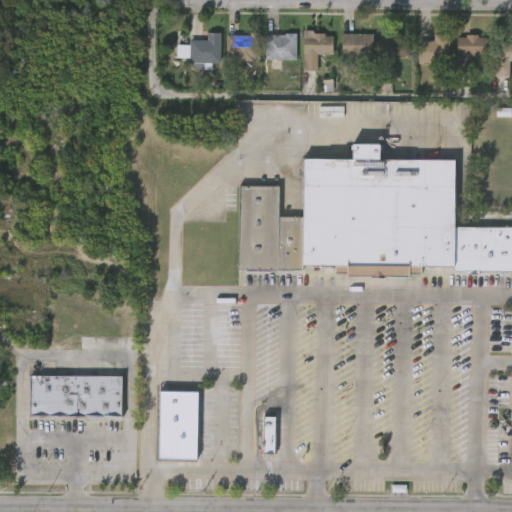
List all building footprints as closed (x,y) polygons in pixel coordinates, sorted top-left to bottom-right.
[(200,63),(200,71),(191,70),(191,64),(186,64),(186,41),(204,41),(204,33),(217,33),(217,63),(200,63)] [(256,33),(256,62),(234,61),(234,60),(222,60),(222,36),(246,36),(246,33),(256,33)] [(324,33),(324,36),(332,36),(332,54),(317,54),(317,71),(302,70),(303,35),(312,36),(312,33),(324,33)] [(373,34),(372,64),(352,63),(352,56),(341,56),(341,33),(373,34)] [(270,60),(262,60),(262,35),(293,34),(293,61),(270,60)] [(410,35),(409,56),(392,56),(391,76),(377,75),(378,37),(389,38),(389,34),(410,35)] [(487,37),(486,56),(472,55),(471,72),(458,72),(459,54),(456,53),(456,37),(465,37),(466,34),(487,37)] [(450,35),(449,64),(419,63),(419,40),(434,41),(434,35),(450,35)] [(497,75),(495,75),(495,42),(511,43),(511,61),(510,61),(510,75),(497,75)] [(303,218),(303,158),(352,158),(352,144),(379,144),(379,159),(453,159),(453,227),(453,267),(422,267),(422,275),(409,275),(409,278),(383,277),(383,278),(346,278),(346,274),(335,274),(335,265),(302,265),(303,218)] [(302,265),(303,271),(238,270),(239,186),(280,187),(279,218),(303,218),(302,265)] [(453,227),(511,227),(511,272),(479,272),(479,275),(466,275),(465,272),(453,271),(453,267),(453,227)] [(116,417),(30,417),(30,377),(120,376),(120,417),(116,417)] [(196,460),(196,461),(158,459),(160,391),(198,393),(196,460)] [(274,455),(275,417),(263,417),(262,454),(274,455)]
